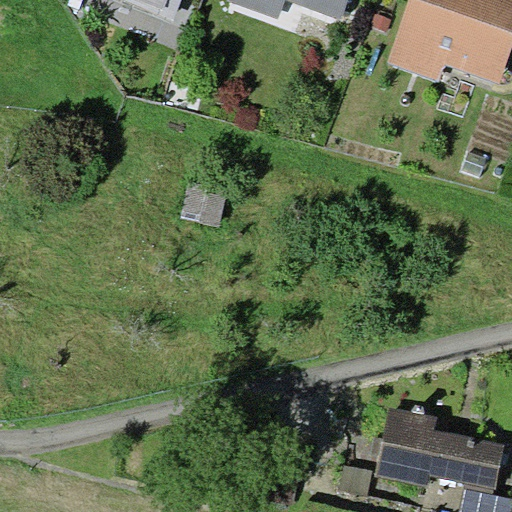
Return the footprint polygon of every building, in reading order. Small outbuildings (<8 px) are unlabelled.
[(181,0),(123,0),(174,21),(181,0)] [(348,0),(228,0),(278,18),(284,0),(285,0),(341,20),(348,0)] [(511,49),(511,0),(411,0),(389,62),(438,80),(445,62),(500,82),(511,49)] [(387,31),(392,20),(376,13),(371,24),(387,31)] [(494,489),(504,446),(435,431),(438,419),(390,408),(374,477),(427,488),(430,474),(494,489)] [(372,470),(344,465),(340,491),(367,496),(372,470)] [(511,511),(511,496),(464,487),(459,511),(511,511)]
